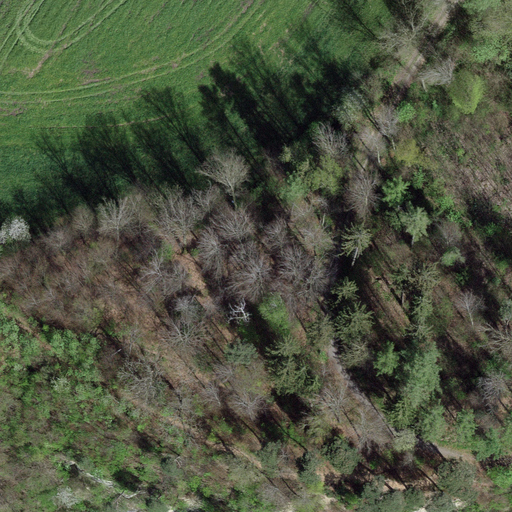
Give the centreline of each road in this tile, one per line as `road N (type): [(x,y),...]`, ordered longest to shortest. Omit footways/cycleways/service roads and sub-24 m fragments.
road 1 (track): [(386,426),(333,349),(328,279),(356,180),(396,95),(459,0)]
road 2 (track): [(511,458),(471,458),(386,426)]
